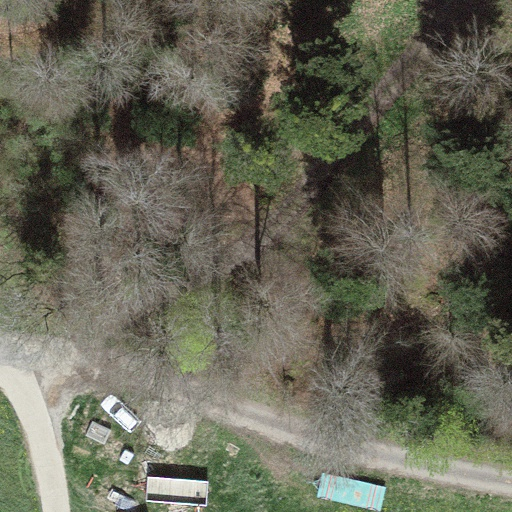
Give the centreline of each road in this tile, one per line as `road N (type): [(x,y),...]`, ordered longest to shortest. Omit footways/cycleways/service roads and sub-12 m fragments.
road 1 (track): [(423,0),(437,45),(355,148),(247,253),(175,305),(0,347),(94,359),(309,441),(511,483)]
road 2 (track): [(196,398),(511,308)]
